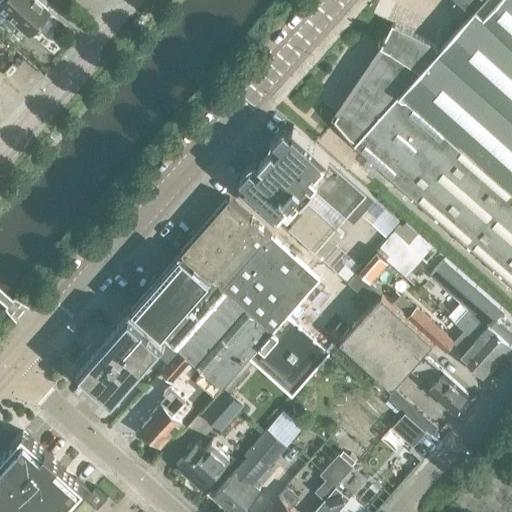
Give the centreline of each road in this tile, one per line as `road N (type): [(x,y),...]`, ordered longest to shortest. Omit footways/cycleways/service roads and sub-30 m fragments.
road 1 (tertiary): [(6,365),(337,0)]
road 2 (residential): [(174,511),(6,365)]
road 3 (residential): [(398,511),(511,382)]
road 4 (residential): [(0,151),(112,26)]
